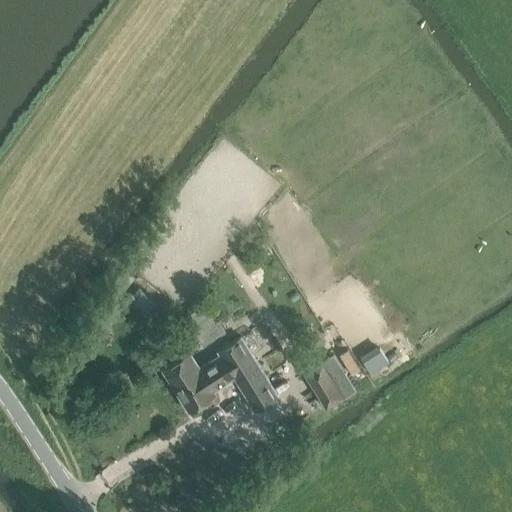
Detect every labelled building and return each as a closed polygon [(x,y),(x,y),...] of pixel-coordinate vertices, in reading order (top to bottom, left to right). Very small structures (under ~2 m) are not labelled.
[(116,282),(108,292),(116,299),(124,289),(116,282)] [(74,335),(79,327),(73,322),(67,330),(74,335)] [(190,352),(163,370),(189,410),(217,393),(216,391),(235,378),(236,378),(255,410),(279,394),(252,352),(262,346),(252,331),(243,337),(241,334),(217,349),(219,354),(200,365),(190,352)] [(359,354),(370,372),(390,359),(380,342),(359,354)] [(323,366),(305,378),(328,413),(345,401),(323,366)]
